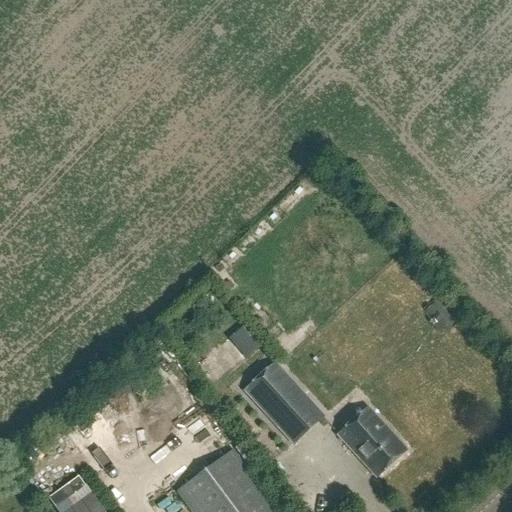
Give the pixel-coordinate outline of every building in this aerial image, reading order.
[(250,327),(233,338),(248,361),(265,350),(250,327)] [(322,416),(273,362),(240,392),(290,446),(322,416)] [(338,437),(376,478),(405,451),(368,410),(338,437)] [(209,423),(217,447),(236,440),(227,416),(209,423)] [(275,511),(230,451),(173,493),(186,511),(275,511)] [(105,511),(80,478),(49,501),(57,511),(105,511)]
